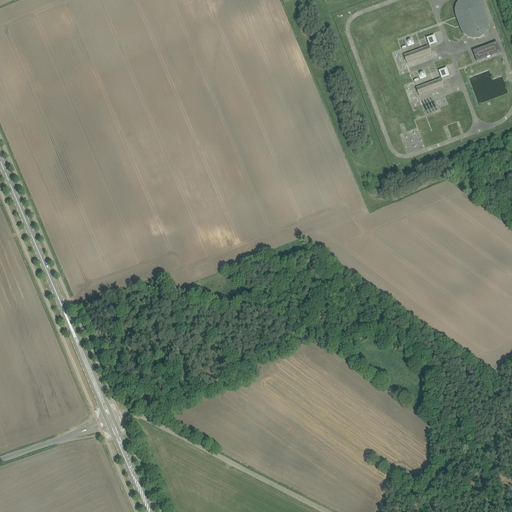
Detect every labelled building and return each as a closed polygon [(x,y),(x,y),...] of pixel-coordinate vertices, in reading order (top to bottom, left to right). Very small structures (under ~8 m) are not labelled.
[(474,37),(479,36),(483,34),(486,30),(487,25),(486,20),(481,6),(478,2),(475,0),(462,0),(461,1),(458,5),(457,10),(457,15),(463,29),(465,33),(469,36),(474,37)] [(437,43),(434,35),(426,38),(429,46),(437,43)] [(473,51),(477,62),(501,53),(497,42),(473,51)] [(429,46),(404,55),(407,63),(432,54),(429,46)] [(449,76),(446,68),(439,71),(442,79),(449,76)] [(416,88),(419,96),(444,87),(441,79),(416,88)]
